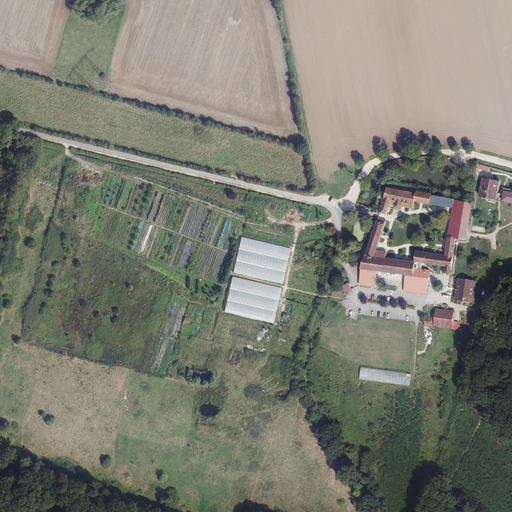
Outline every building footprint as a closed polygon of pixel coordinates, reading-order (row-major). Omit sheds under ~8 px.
[(477,163),(476,167),(489,172),(490,167),(477,163)] [(497,199),(501,180),(482,177),(479,196),(497,199)] [(415,201),(417,191),(387,187),(380,213),(387,214),(390,204),(395,205),(394,207),(401,208),(402,207),(413,209),(415,201)] [(466,240),(473,202),(417,191),(415,201),(453,208),(447,237),(456,238),(466,240)] [(511,192),(504,191),(501,201),(511,202),(511,192)] [(388,251),(377,250),(385,223),(377,221),(363,261),(360,269),(359,286),(375,287),(378,271),(405,275),(404,292),(428,295),(430,270),(415,269),(415,262),(445,267),(445,271),(451,272),(456,238),(447,237),(445,254),(415,250),(414,261),(386,258),(388,251)] [(286,251),(288,241),(242,232),(240,242),(286,251)] [(243,247),(241,257),(286,269),(289,258),(243,247)] [(239,262),(237,273),(283,284),(286,272),(239,262)] [(232,277),(230,288),(280,298),(282,287),(232,277)] [(474,303),(477,281),(457,279),(454,300),(474,303)] [(351,289),(348,283),(342,286),(344,293),(351,289)] [(279,303),(226,290),(225,295),(278,307),(279,303)] [(224,299),(223,304),(276,316),(278,312),(224,299)] [(454,321),(455,311),(436,309),(434,327),(458,330),(459,321),(454,321)] [(424,337),(434,337),(433,329),(423,329),(424,337)] [(361,367),(359,379),(409,386),(411,374),(361,367)]
